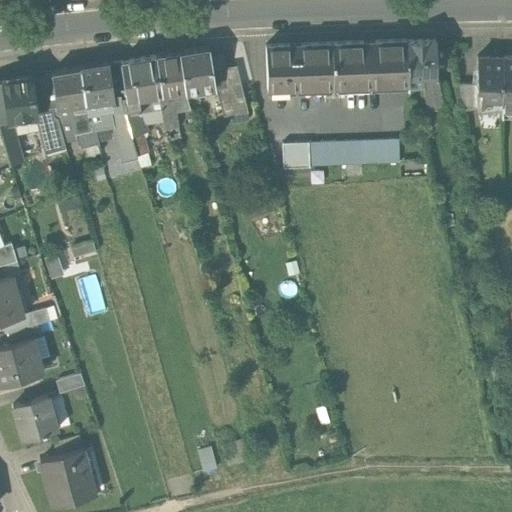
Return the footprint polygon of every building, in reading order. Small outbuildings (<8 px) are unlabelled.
[(408,76),(407,39),(331,41),(333,86),(409,84),(408,76)] [(435,39),(407,39),(408,76),(421,76),(436,76),(435,39)] [(333,86),(331,41),(265,44),(267,89),(333,86)] [(455,43),(455,52),(467,52),(467,43),(455,43)] [(226,85),(224,67),(225,67),(224,58),(210,60),(208,47),(180,51),(185,89),(186,91),(226,85)] [(185,89),(180,51),(155,55),(161,92),(173,91),(185,89)] [(158,93),(161,92),(155,55),(121,60),(126,98),(138,96),(158,93)] [(477,86),(476,101),(476,107),(477,111),(495,108),(501,108),(503,57),(503,56),(477,56),(475,83),(475,86),(477,86)] [(511,57),(503,57),(501,108),(511,108),(511,57)] [(108,63),(80,67),(85,101),(113,97),(108,63)] [(236,65),(225,67),(224,67),(226,85),(230,114),(247,112),(236,65)] [(80,67),(52,71),(57,105),(59,105),(85,101),(80,67)] [(30,75),(2,79),(8,119),(10,118),(36,113),(30,75)] [(421,76),(429,108),(442,108),(436,76),(421,76)] [(2,79),(0,79),(0,131),(5,145),(12,143),(14,148),(18,146),(10,118),(8,119),(2,79)] [(463,110),(476,107),(476,101),(477,86),(475,86),(475,83),(458,83),(463,110)] [(161,92),(158,93),(163,128),(178,126),(173,91),(161,92)] [(153,151),(138,96),(126,98),(121,98),(123,105),(130,131),(137,155),(153,151)] [(101,151),(94,129),(88,119),(86,106),(85,101),(59,105),(61,118),(76,115),(79,131),(86,155),(101,151)] [(86,106),(88,119),(94,129),(96,124),(95,119),(98,119),(96,104),(86,106)] [(119,134),(130,131),(123,105),(112,108),(119,134)] [(398,138),(346,140),(347,163),(399,161),(398,138)] [(346,140),(308,141),(309,164),(347,163),(346,140)] [(0,277),(11,274),(11,276),(19,273),(15,259),(0,263),(0,277)] [(22,315),(22,314),(11,276),(11,274),(0,277),(0,321),(4,320),(22,315)] [(22,315),(4,320),(7,332),(49,320),(45,307),(22,314),(22,315)] [(32,337),(0,345),(0,383),(42,372),(32,337)] [(59,392),(84,385),(80,373),(55,380),(59,392)] [(10,404),(19,439),(54,430),(44,395),(10,404)] [(212,432),(198,436),(207,468),(221,465),(212,432)] [(53,443),(56,455),(82,448),(78,435),(53,443)] [(248,438),(225,442),(229,463),(252,459),(248,438)] [(56,455),(40,459),(52,505),(95,494),(82,448),(56,455)]
